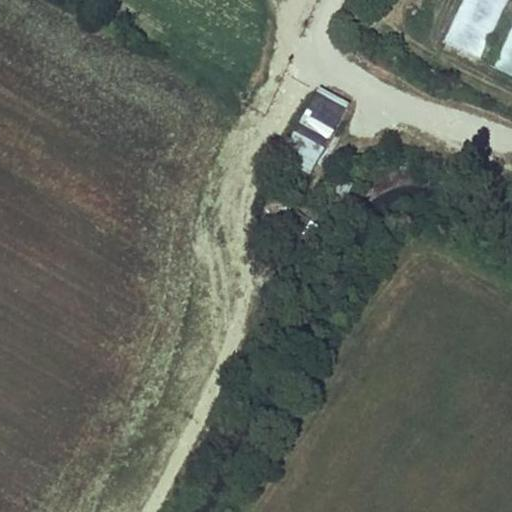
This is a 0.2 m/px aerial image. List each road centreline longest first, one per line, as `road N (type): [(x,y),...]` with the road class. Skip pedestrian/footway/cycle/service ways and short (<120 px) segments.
road 1 (track): [(328,50),(259,162),(246,297),(228,352),(141,511)]
road 2 (track): [(333,0),(323,26),(328,50),(350,73),(393,100),(511,145)]
